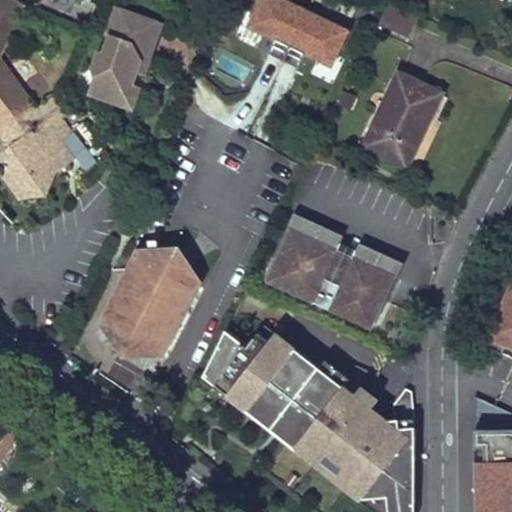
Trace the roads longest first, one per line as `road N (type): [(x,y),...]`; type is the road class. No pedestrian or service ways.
road 1 (residential): [(511,163),(444,315),(442,511)]
road 2 (primary): [(211,511),(0,349)]
